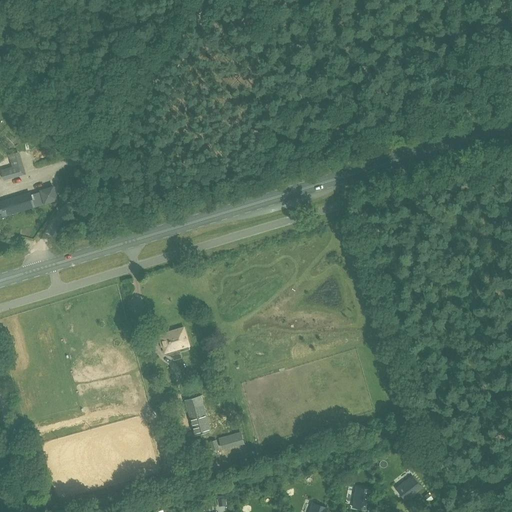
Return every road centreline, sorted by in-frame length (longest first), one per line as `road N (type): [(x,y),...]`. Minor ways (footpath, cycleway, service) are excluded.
road 1 (primary): [(51,268),(511,125)]
road 2 (unclassified): [(58,291),(511,151)]
road 3 (track): [(206,0),(95,164)]
road 4 (unclassified): [(32,511),(0,393)]
road 5 (track): [(95,164),(0,90)]
